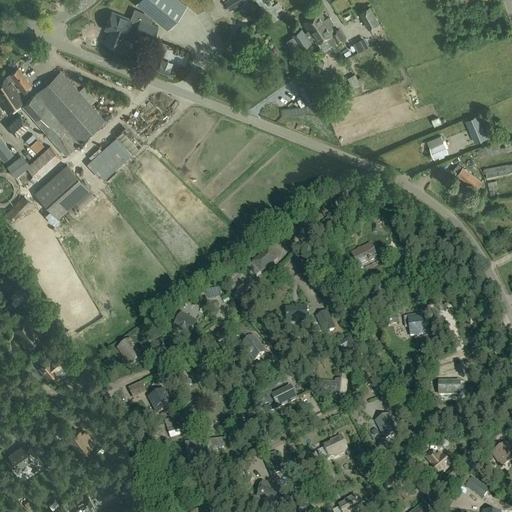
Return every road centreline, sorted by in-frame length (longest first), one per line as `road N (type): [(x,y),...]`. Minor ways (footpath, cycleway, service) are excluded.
road 1 (unclassified): [(511,321),(468,237),(409,186),(42,36)]
road 2 (track): [(0,420),(48,392),(92,399),(180,354),(250,302),(373,168)]
road 3 (unclassified): [(140,511),(427,366),(478,348),(511,321)]
